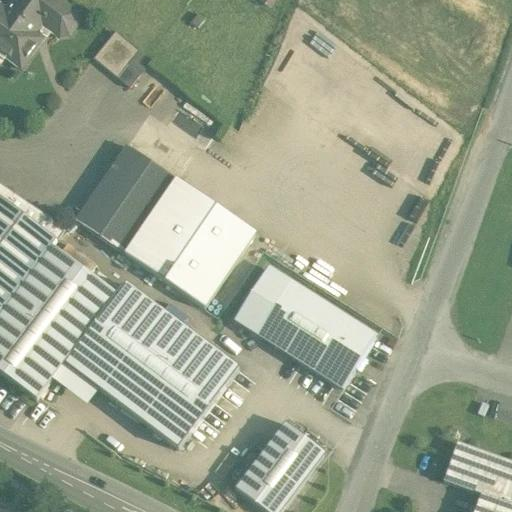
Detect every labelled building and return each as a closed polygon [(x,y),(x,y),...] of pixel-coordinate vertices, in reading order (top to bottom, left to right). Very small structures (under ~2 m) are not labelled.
[(52,0),(16,0),(1,21),(0,20),(0,54),(7,59),(5,61),(19,72),(37,49),(28,42),(43,22),(50,27),(52,34),(59,39),(68,38),(76,26),(75,18),(52,0)] [(139,54),(115,35),(93,62),(117,82),(129,67),(139,54)] [(418,61),(399,46),(391,56),(408,71),(418,61)] [(151,64),(139,54),(129,67),(141,77),(151,64)] [(129,67),(117,82),(130,91),(141,77),(129,67)] [(165,80),(156,74),(142,91),(151,99),(165,80)] [(127,149),(75,225),(125,259),(177,184),(127,149)] [(256,238),(177,184),(125,259),(205,314),(256,238)] [(66,232),(0,187),(0,212),(52,251),(66,232)] [(0,212),(0,320),(52,251),(0,212)] [(52,251),(0,320),(0,377),(37,405),(52,384),(64,368),(100,394),(179,454),(240,375),(126,288),(117,300),(52,251)] [(376,341),(268,273),(235,324),(343,392),(355,373),(360,376),(368,364),(363,361),(376,341)] [(100,394),(64,368),(52,384),(87,411),(100,394)] [(286,428),(236,494),(259,511),(285,511),(326,458),(286,428)] [(511,511),(511,465),(457,446),(443,486),(481,499),(476,511),(511,511)]
